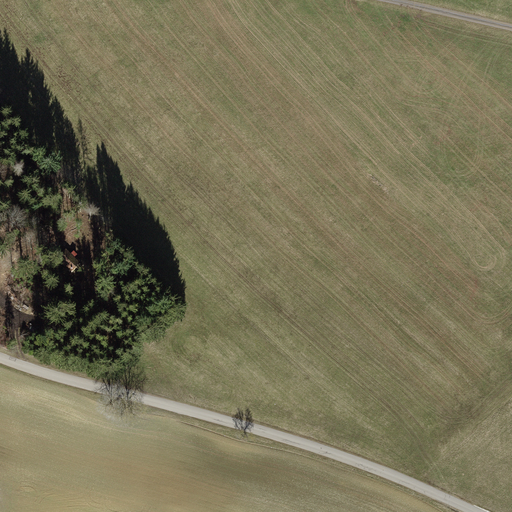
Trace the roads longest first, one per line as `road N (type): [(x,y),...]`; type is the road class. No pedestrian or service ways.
road 1 (unclassified): [(477,511),(314,447),(0,356)]
road 2 (track): [(511,29),(377,0)]
